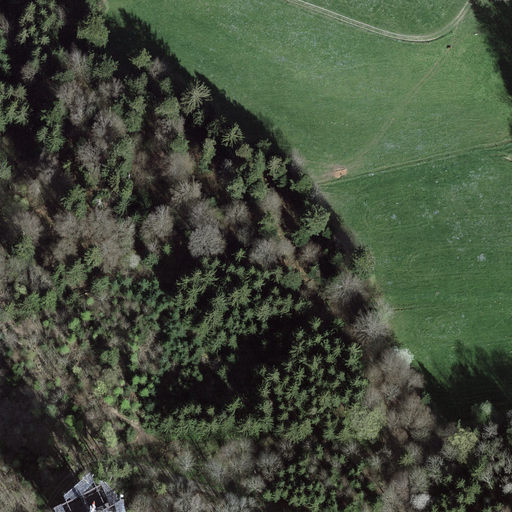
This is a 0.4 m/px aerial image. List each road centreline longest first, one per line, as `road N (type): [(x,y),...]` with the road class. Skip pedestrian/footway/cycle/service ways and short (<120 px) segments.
road 1 (track): [(278,511),(124,464),(103,460),(80,471)]
road 2 (track): [(471,0),(448,28),(427,37),(291,0)]
